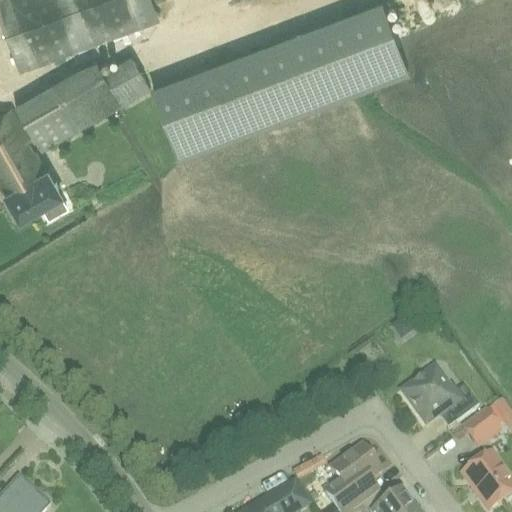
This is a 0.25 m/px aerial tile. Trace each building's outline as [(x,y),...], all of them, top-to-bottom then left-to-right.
[(139,28),(128,0),(0,0),(0,20),(19,72),(139,28)] [(137,0),(140,10),(162,5),(160,0),(137,0)] [(380,0),(368,0),(150,82),(179,161),(408,75),(380,0)] [(145,91),(135,74),(111,88),(95,60),(15,106),(41,151),(145,91)] [(30,142),(11,108),(0,114),(0,186),(4,194),(18,219),(61,195),(36,152),(33,153),(28,143),(30,142)] [(434,370),(402,394),(426,426),(448,410),(457,423),(478,408),(463,388),(457,392),(452,386),(448,389),(434,370)] [(502,401),(492,408),(501,420),(511,413),(502,401)] [(500,433),(486,413),(463,430),(477,449),(500,433)] [(352,511),(364,503),(367,502),(380,492),(371,480),(381,473),(362,448),(330,471),(348,496),(333,507),(336,511),(352,511)] [(319,450),(298,460),(303,470),(324,460),(319,450)] [(488,511),(511,494),(511,483),(490,454),(461,475),(488,511)] [(0,511),(45,511),(50,507),(18,478),(0,497),(0,511)] [(297,511),(307,506),(294,485),(267,502),(268,504),(258,510),(257,508),(251,511),(247,511),(244,511),(297,511)] [(413,511),(414,511),(400,493),(373,511),(370,511),(364,503),(352,511),(413,511)]
